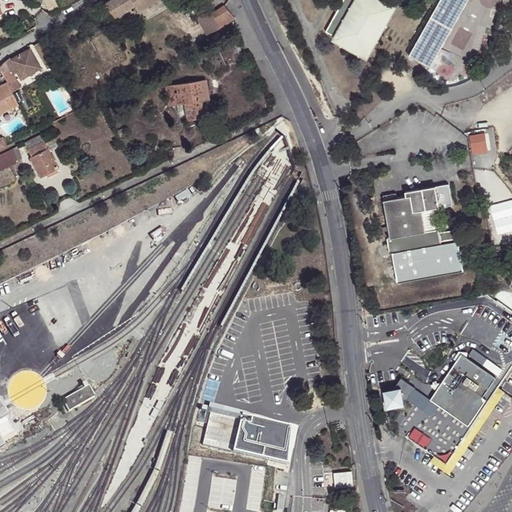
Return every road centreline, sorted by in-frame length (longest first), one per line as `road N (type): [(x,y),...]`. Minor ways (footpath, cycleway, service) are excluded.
road 1 (tertiary): [(377,508),(324,172),(248,0)]
road 2 (unknown): [(511,356),(466,342),(441,367),(398,355),(354,360)]
road 3 (unknown): [(352,341),(476,298),(511,312)]
